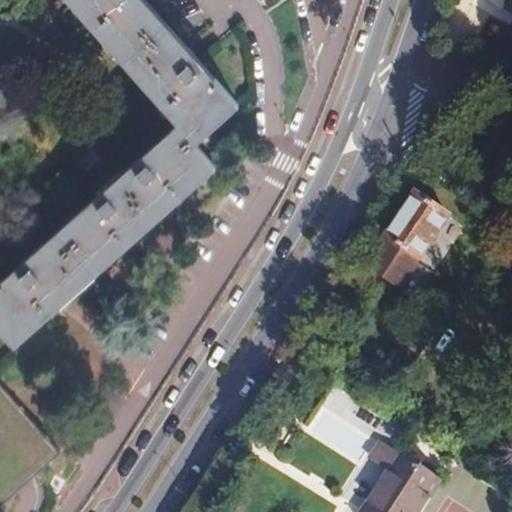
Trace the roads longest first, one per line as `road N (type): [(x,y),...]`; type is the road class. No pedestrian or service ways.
road 1 (residential): [(348,0),(282,164),(64,511)]
road 2 (tertiary): [(130,511),(291,262),(360,127)]
road 3 (residential): [(392,139),(511,56)]
road 4 (residential): [(511,213),(392,139)]
road 5 (tertiary): [(360,127),(407,0)]
